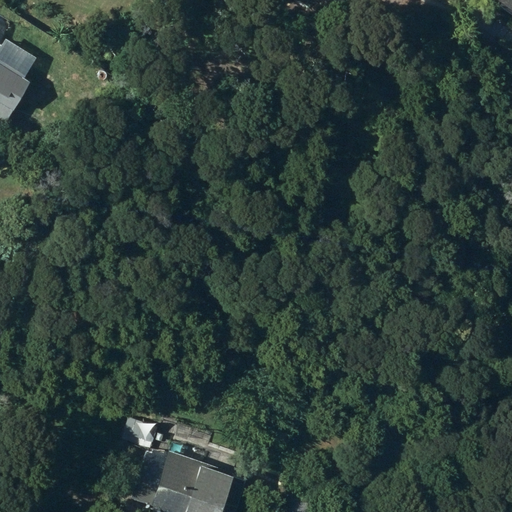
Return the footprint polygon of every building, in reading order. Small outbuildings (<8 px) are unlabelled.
[(441,2),(439,0),(408,0),(404,5),(424,22),(441,2)] [(511,0),(491,0),(511,16),(511,0)] [(0,107),(10,113),(27,83),(0,66),(0,107)] [(231,511),(243,479),(167,453),(155,486),(134,479),(127,501),(147,507),(146,511),(149,511),(231,511)] [(302,511),(302,496),(276,498),(276,511),(302,511)]
